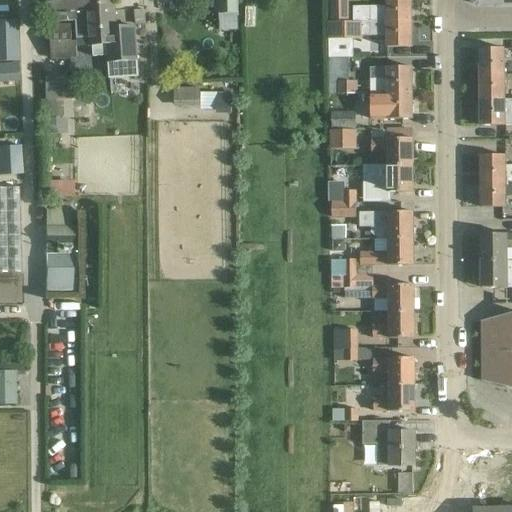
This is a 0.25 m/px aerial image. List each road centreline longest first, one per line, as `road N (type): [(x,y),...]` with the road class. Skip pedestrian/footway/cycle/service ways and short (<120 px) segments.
road 1 (residential): [(42,511),(38,0)]
road 2 (residential): [(452,437),(447,18)]
